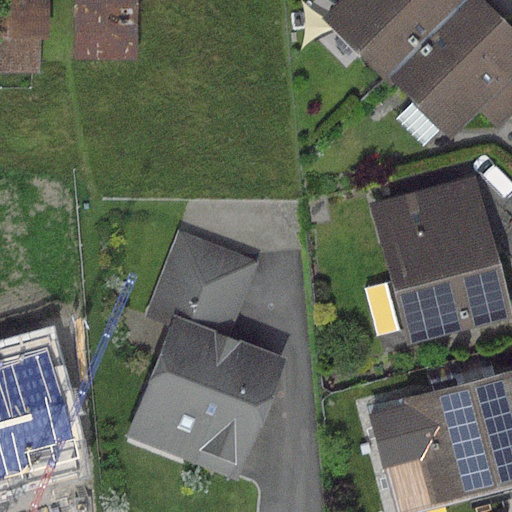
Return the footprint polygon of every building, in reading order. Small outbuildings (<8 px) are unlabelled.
[(45,0),(0,0),(0,38),(46,38),(45,0)] [(132,0),(72,0),(72,60),(133,60),(132,0)] [(384,80),(467,0),(334,0),(316,19),(381,83),(384,80)] [(511,37),(474,0),(467,0),(384,80),(444,138),(475,107),(494,126),(506,113),(511,113),(511,37)] [(473,176),(366,204),(387,283),(363,289),(376,339),(399,333),(403,346),(511,318),(473,176)] [(254,262),(175,232),(146,306),(170,315),(123,436),(234,479),(281,358),(225,336),(254,262)] [(45,346),(0,358),(0,483),(77,462),(45,346)] [(511,368),(400,399),(427,507),(511,481),(511,368)]
